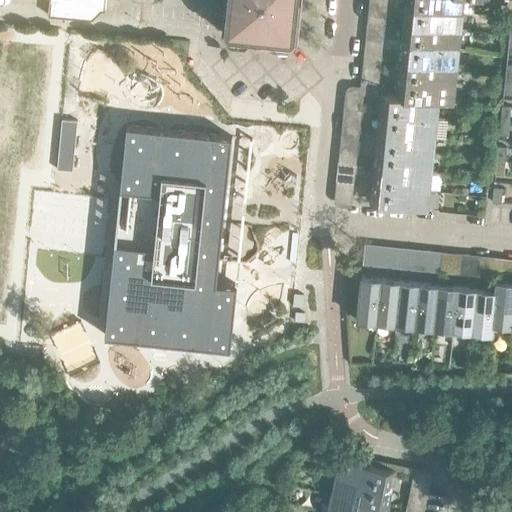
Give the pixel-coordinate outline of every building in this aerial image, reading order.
[(49,0),(48,14),(83,18),(84,8),(105,10),(105,0),(49,0)] [(298,0),(227,0),(225,25),(229,30),(290,37),(295,33),(298,0)] [(409,0),(409,6),(425,8),(463,12),(464,0),(409,0)] [(505,16),(506,4),(497,3),(495,15),(505,16)] [(386,8),(374,6),(373,21),(385,22),(386,8)] [(425,8),(409,6),(407,24),(424,26),(461,30),(463,12),(425,8)] [(385,22),(373,21),(371,35),(383,36),(385,22)] [(407,24),(405,42),(422,43),(459,47),(461,30),(424,26),(407,24)] [(369,56),(381,57),(382,43),(370,42),(369,56)] [(422,43),(405,42),(403,60),(421,61),(457,65),(459,47),(422,43)] [(381,57),(369,56),(367,71),(379,72),(381,57)] [(421,61),(403,60),(401,77),(418,79),(455,83),(457,65),(421,61)] [(418,79),(401,77),(399,95),(417,98),(439,101),(453,103),(455,83),(418,79)] [(378,79),(367,78),(365,93),(377,94),(378,79)] [(511,93),(511,79),(505,78),(503,93),(511,93)] [(362,107),(364,92),(352,91),(350,105),(362,107)] [(385,93),(383,112),(397,114),(437,118),(439,101),(417,98),(399,95),(385,93)] [(511,106),(502,105),(500,119),(509,120),(511,106)] [(397,114),(383,112),(381,130),(396,132),(435,136),(437,118),(397,114)] [(360,128),(361,114),(349,113),(348,127),(360,128)] [(57,168),(73,170),(78,120),(62,118),(57,168)] [(507,134),(509,120),(500,119),(499,133),(507,134)] [(129,125),(108,339),(235,352),(256,138),(129,125)] [(358,143),(360,128),(348,127),(346,141),(358,143)] [(396,132),(381,130),(379,148),(394,150),(433,154),(435,136),(396,132)] [(507,146),(498,145),(496,159),(505,160),(507,146)] [(394,150),(379,148),(377,166),(392,168),(432,172),(433,154),(394,150)] [(344,162),(356,164),(357,150),(345,149),(344,162)] [(504,173),(505,160),(496,159),(495,172),(504,173)] [(356,164),(344,162),(342,177),(354,178),(356,164)] [(392,168),(377,166),(375,184),(390,185),(430,190),(432,172),(392,168)] [(353,186),(341,184),(340,199),(352,200),(353,186)] [(390,185),(375,184),(373,203),(388,204),(428,208),(430,190),(390,185)] [(502,187),(494,186),(492,201),(501,202),(502,187)] [(371,264),(373,249),(364,248),(362,263),(371,264)] [(401,267),(403,252),(394,251),(393,266),(401,267)] [(410,268),(411,253),(403,252),(401,267),(410,268)] [(440,271),(441,256),(432,255),(431,270),(440,271)] [(448,272),(450,257),(441,256),(440,271),(448,272)] [(478,275),(479,260),(471,259),(469,274),(478,275)] [(486,276),(488,261),(479,260),(478,275),(486,276)] [(511,272),(511,263),(503,263),(503,271),(511,272)] [(377,319),(381,276),(361,274),(357,317),(377,319)] [(400,278),(381,276),(377,319),(396,321),(400,278)] [(400,278),(396,321),(415,323),(419,280),(400,278)] [(511,280),(496,279),(495,288),(493,321),(511,323),(511,320),(511,280)] [(419,280),(415,323),(434,325),(438,282),(419,280)] [(457,284),(438,282),(434,325),(453,327),(457,284)] [(477,286),(457,284),(453,327),(472,329),(477,286)] [(495,288),(477,286),(472,329),(492,331),(493,321),(495,288)] [(6,454),(6,465),(18,465),(18,454),(6,454)] [(388,486),(391,468),(378,465),(338,457),(334,475),(374,484),(388,486)] [(425,476),(413,473),(410,488),(422,491),(425,476)] [(334,475),(331,493),(371,501),(384,504),(388,486),(374,484),(334,475)] [(331,493),(327,511),(333,511),(382,511),(384,504),(371,501),(331,493)] [(408,496),(406,509),(417,511),(420,498),(408,496)]
